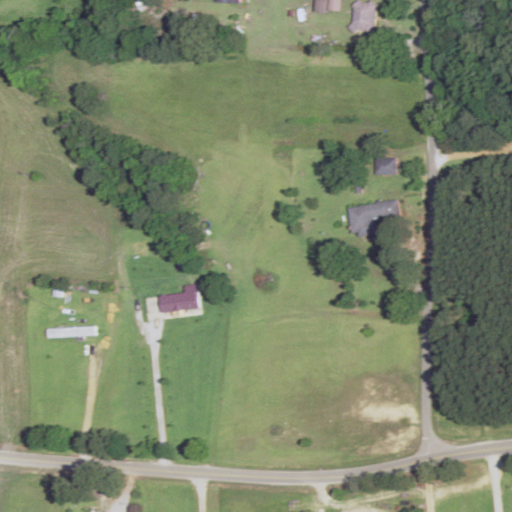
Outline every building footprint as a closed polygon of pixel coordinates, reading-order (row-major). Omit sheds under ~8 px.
[(358,0),(349,28),(371,35),(380,7),(359,0),(358,0)] [(396,174),(396,159),(376,159),(376,174),(396,174)] [(402,217),(401,202),(350,206),(352,233),(374,232),(373,219),(402,217)] [(162,295),(162,312),(201,311),(200,293),(162,295)] [(49,338),(96,338),(96,328),(49,328),(49,338)]
